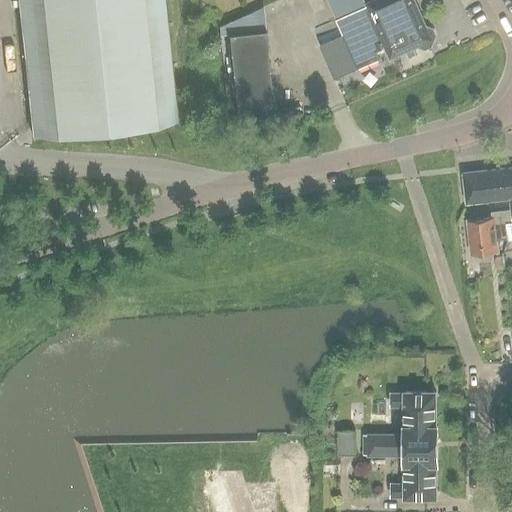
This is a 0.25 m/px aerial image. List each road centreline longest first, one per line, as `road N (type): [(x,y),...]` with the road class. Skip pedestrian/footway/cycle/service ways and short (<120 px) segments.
road 1 (tertiary): [(0,264),(225,189),(451,141),(511,111)]
road 2 (residential): [(484,511),(482,384),(511,383)]
